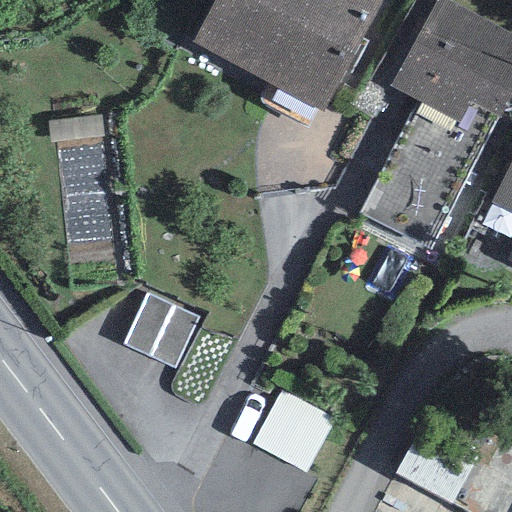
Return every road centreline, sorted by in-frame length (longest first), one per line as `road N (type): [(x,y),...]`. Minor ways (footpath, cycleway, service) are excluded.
road 1 (unknown): [(329,206),(182,511)]
road 2 (unknown): [(372,511),(423,403),(456,359),(480,338),(511,327)]
road 3 (secondary): [(118,511),(0,356)]
